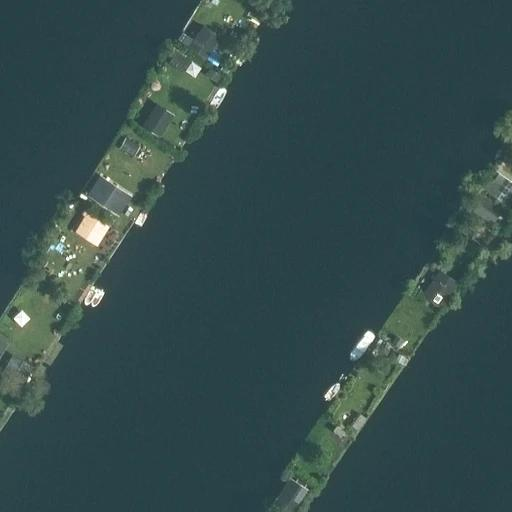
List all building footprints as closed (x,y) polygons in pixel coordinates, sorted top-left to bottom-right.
[(189,34),(183,43),(189,46),(188,48),(205,59),(216,43),(199,32),(194,38),(189,34)] [(213,50),(207,59),(217,66),(223,57),(213,50)] [(171,58),(168,63),(179,71),(187,60),(175,52),(174,53),(171,51),(168,56),(171,58)] [(210,68),(206,75),(215,81),(220,75),(210,68)] [(153,111),(142,126),(159,137),(169,122),(153,111)] [(125,137),(119,148),(130,154),(136,143),(125,137)] [(488,178),(480,190),(510,211),(511,208),(511,183),(498,173),(492,181),(488,178)] [(100,184),(91,198),(112,211),(121,198),(100,184)] [(485,196),(477,207),(494,220),(502,209),(485,196)] [(87,212),(74,231),(96,245),(109,226),(87,212)] [(438,269),(421,294),(439,307),(441,305),(445,308),(454,295),(450,292),(456,282),(438,269)] [(0,337),(0,356),(8,343),(0,337)] [(12,354),(2,370),(23,382),(33,366),(12,354)] [(288,478),(271,504),(283,511),(293,511),(308,491),(302,487),(304,484),(295,478),(293,482),(288,478)]
